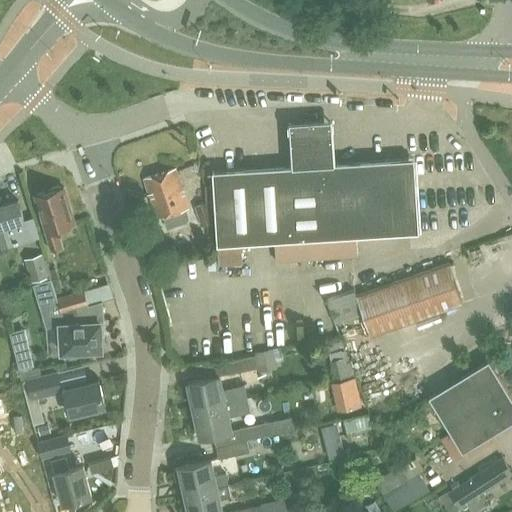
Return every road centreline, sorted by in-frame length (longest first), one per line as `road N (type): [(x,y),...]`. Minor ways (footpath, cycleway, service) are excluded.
road 1 (residential): [(136,511),(145,339),(130,277),(75,131),(14,75)]
road 2 (primary): [(148,26),(212,55),(478,75)]
road 3 (primary): [(485,54),(334,43),(232,0)]
